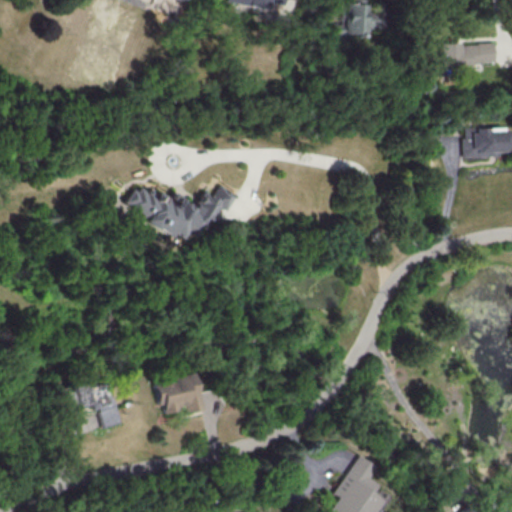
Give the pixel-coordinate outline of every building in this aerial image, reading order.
[(439,44),(440,69),(472,68),(471,62),(493,61),(492,41),(439,44)] [(460,156),(496,156),(496,152),(509,151),(508,126),(459,128),(460,156)] [(117,201),(161,237),(165,232),(173,238),(179,230),(188,238),(215,206),(220,209),(231,196),(215,183),(205,195),(199,191),(186,207),(168,192),(162,198),(153,190),(147,198),(130,184),(117,201)] [(198,408),(192,372),(148,380),(153,405),(157,404),(159,411),(181,407),(181,411),(198,408)] [(93,407),(97,426),(111,422),(101,378),(56,389),(61,411),(83,405),(84,409),(93,407)] [(326,493),(331,496),(321,511),(366,511),(376,498),(366,492),(372,483),(362,477),(369,465),(351,454),(326,493)] [(474,511),(466,503),(455,511),(474,511)]
